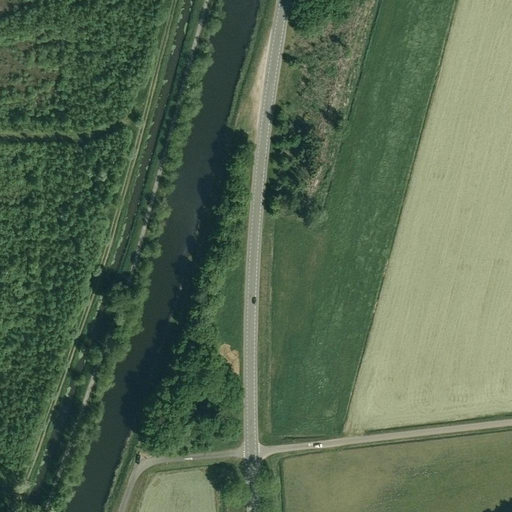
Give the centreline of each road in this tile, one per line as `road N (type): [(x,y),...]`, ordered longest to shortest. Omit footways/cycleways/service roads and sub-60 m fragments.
road 1 (track): [(12,511),(105,256),(175,0)]
road 2 (tertiary): [(251,452),(257,206),(284,0)]
road 3 (unclassified): [(251,452),(511,422)]
road 4 (unclassified): [(121,511),(131,480),(148,462),(251,452)]
road 5 (track): [(148,102),(86,135),(0,133)]
